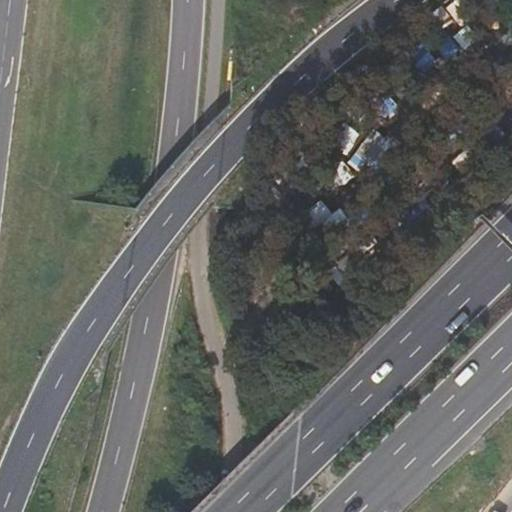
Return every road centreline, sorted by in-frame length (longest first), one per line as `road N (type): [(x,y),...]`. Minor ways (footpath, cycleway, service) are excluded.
road 1 (motorway): [(398,0),(263,111),(132,256),(99,303),(21,457),(4,511)]
road 2 (primary): [(105,511),(148,329),(190,62),(191,0)]
road 3 (motorway): [(511,242),(239,511)]
road 4 (motorway): [(341,511),(511,347)]
